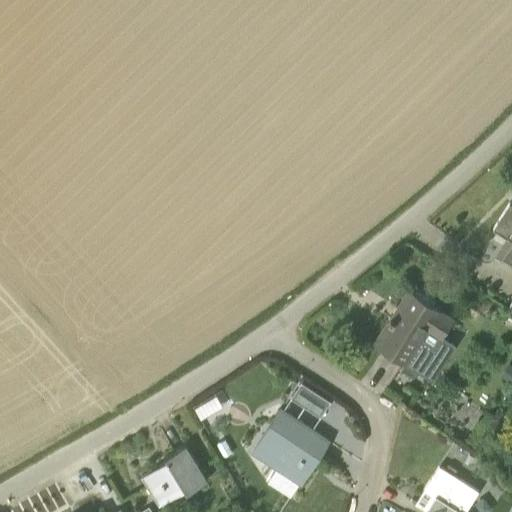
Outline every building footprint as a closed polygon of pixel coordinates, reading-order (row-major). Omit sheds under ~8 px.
[(511,202),(495,227),(511,238),(511,202)] [(390,322),(376,342),(406,361),(400,369),(412,377),(418,367),(423,370),(439,346),(435,343),(452,318),(409,291),(398,309),(403,312),(397,320),(391,316),(388,321),(390,322)] [(308,447),(319,454),(328,440),(281,409),(253,451),(277,466),(267,482),(291,497),(301,482),(292,476),(304,457),(302,456),(308,447)] [(187,494),(206,483),(185,444),(165,456),(167,460),(141,476),(157,507),(185,491),(187,494)] [(425,488),(435,495),(424,511),(464,511),(465,511),(479,490),(439,465),(425,488)]
